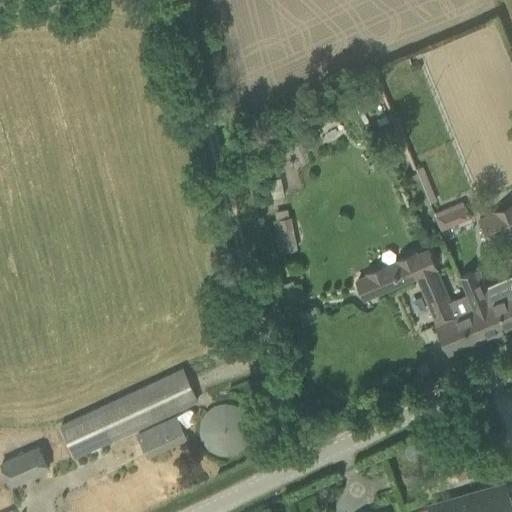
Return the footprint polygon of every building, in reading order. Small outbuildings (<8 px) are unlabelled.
[(318,129),(303,137),(307,144),(322,136),(318,129)] [(386,130),(381,134),(385,140),(390,137),(386,130)] [(425,176),(420,178),(426,195),(432,193),(425,176)] [(267,180),(272,198),(284,195),(279,177),(267,180)] [(462,201),(434,213),(440,229),(469,218),(462,201)] [(511,207),(482,220),(490,240),(511,230),(511,207)] [(297,250),(290,217),(273,221),(279,254),(297,250)] [(368,277),(357,282),(364,300),(417,277),(437,324),(436,324),(449,354),(485,338),(473,309),(467,296),(450,303),(428,252),(416,257),(415,254),(397,262),(398,264),(386,270),(385,267),(367,275),(368,277)] [(475,272),(460,278),(467,296),(473,309),(485,338),(511,327),(511,278),(483,291),(475,272)] [(197,401),(182,369),(61,425),(75,457),(197,401)] [(251,437),(252,428),(249,418),(243,410),(233,405),(223,403),(213,406),(207,411),(201,419),(198,431),(200,438),(208,450),(219,456),(227,457),(233,455),(240,452),(245,447),(248,443),(251,437)] [(185,439),(177,420),(175,417),(137,435),(147,456),(185,439)] [(38,447),(17,456),(13,447),(0,452),(0,453),(4,462),(1,463),(11,485),(48,469),(38,447)] [(511,511),(504,485),(429,507),(430,511),(511,511)]
